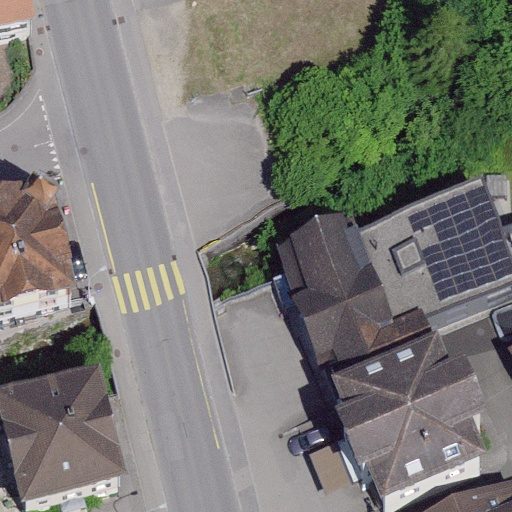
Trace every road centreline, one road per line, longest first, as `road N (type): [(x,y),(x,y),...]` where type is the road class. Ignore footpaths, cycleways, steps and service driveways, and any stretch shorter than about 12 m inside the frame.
road 1 (secondary): [(117,146),(214,511)]
road 2 (secondary): [(75,0),(117,146)]
road 3 (residential): [(0,177),(117,146)]
